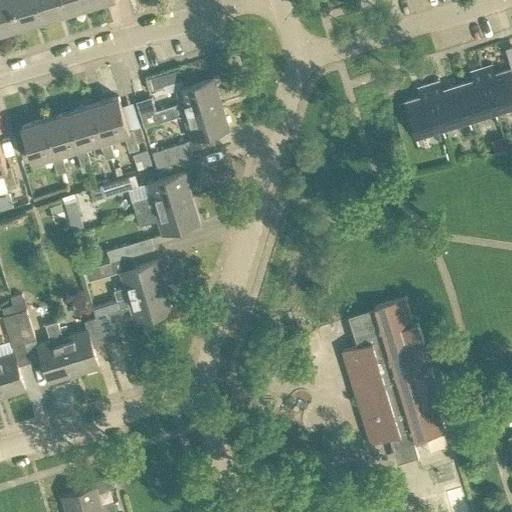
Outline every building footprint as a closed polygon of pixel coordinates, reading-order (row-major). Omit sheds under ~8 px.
[(0,0),(0,32),(18,27),(10,0),(0,0)] [(10,0),(18,27),(43,19),(36,0),(10,0)] [(36,0),(43,19),(67,12),(63,0),(36,0)] [(63,0),(67,12),(91,4),(89,0),(63,0)] [(493,64),(482,68),(495,112),(511,106),(511,67),(511,68),(496,72),(493,64)] [(161,72),(150,75),(154,88),(169,83),(178,80),(183,79),(181,73),(179,68),(179,67),(178,67),(161,72)] [(469,120),(495,112),(482,68),(470,71),(473,79),(457,84),(469,120)] [(184,113),(184,114),(221,103),(214,78),(177,89),(181,103),(156,110),(152,96),(136,100),(144,126),(184,113)] [(440,81),(429,84),(442,128),(469,120),(457,84),(443,89),(440,81)] [(442,128),(429,84),(417,88),(419,96),(404,101),(415,137),(442,128)] [(118,96),(94,103),(105,140),(109,139),(124,134),(129,151),(138,149),(132,129),(129,130),(118,96)] [(94,103),(70,111),(81,147),(85,146),(100,141),(105,159),(114,156),(109,139),(105,140),(94,103)] [(221,103),(184,114),(192,139),(229,128),(221,103)] [(70,111),(45,118),(56,155),(61,153),(76,149),(81,166),(90,163),(85,146),(81,147),(70,111)] [(56,155),(45,118),(21,126),(32,162),(51,156),(57,174),(66,171),(61,153),(56,155)] [(136,140),(144,138),(140,124),(139,124),(132,126),(136,140)] [(494,151),(505,148),(501,136),(491,139),(494,151)] [(152,150),(157,165),(192,155),(188,140),(152,150)] [(0,171),(1,171),(7,188),(16,186),(10,166),(7,167),(0,145),(0,171)] [(147,148),(133,152),(138,167),(152,163),(147,148)] [(132,199),(136,213),(192,196),(184,171),(147,182),(150,193),(132,199)] [(93,199),(106,195),(138,185),(135,173),(90,187),(93,199)] [(74,191),(63,195),(63,197),(64,202),(76,198),(75,192),(74,191)] [(0,208),(13,204),(10,193),(0,195),(0,208)] [(192,196),(136,213),(139,223),(158,217),(163,233),(200,222),(192,196)] [(50,204),(55,220),(66,216),(61,200),(50,204)] [(80,213),(68,216),(72,230),(84,227),(80,213)] [(107,249),(111,260),(154,247),(150,236),(107,249)] [(114,272),(111,260),(85,268),(88,280),(114,272)] [(114,289),(117,298),(164,284),(157,260),(120,271),(124,286),(114,289)] [(131,307),(135,321),(172,310),(164,284),(117,298),(94,306),(97,316),(104,342),(116,339),(109,314),(131,307)] [(413,324),(404,297),(374,306),(375,309),(351,317),(359,344),(342,350),(356,395),(359,394),(367,420),(363,421),(370,442),(391,436),(398,457),(415,451),(417,457),(418,457),(413,441),(445,431),(437,403),(442,402),(439,392),(446,390),(442,375),(434,378),(431,368),(426,369),(418,343),(423,341),(418,323),(413,324)] [(36,338),(27,308),(3,315),(12,345),(36,338)] [(94,345),(104,342),(97,316),(86,319),(89,328),(63,336),(74,373),(100,365),(94,345)] [(74,373),(63,336),(58,320),(46,324),(51,340),(38,344),(49,381),(74,373)] [(14,351),(0,355),(0,393),(1,396),(26,388),(14,351)] [(457,435),(449,437),(452,448),(460,446),(457,435)] [(348,484),(365,479),(362,469),(345,474),(348,484)] [(61,493),(66,511),(86,511),(102,507),(101,504),(96,489),(112,484),(110,474),(92,480),(93,483),(61,493)] [(113,500),(101,504),(102,507),(86,511),(107,511),(116,509),(113,500)] [(322,511),(351,511),(357,510),(354,502),(322,511)]
